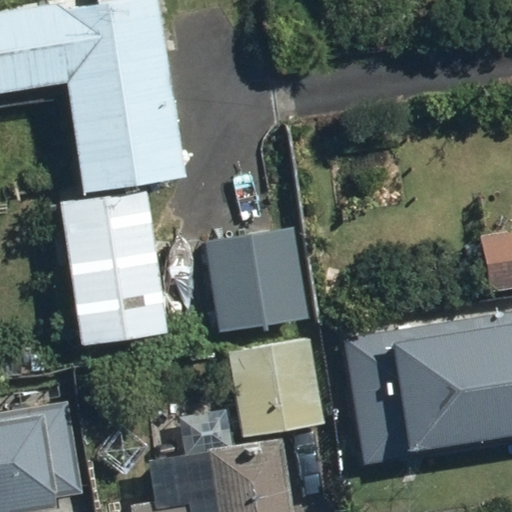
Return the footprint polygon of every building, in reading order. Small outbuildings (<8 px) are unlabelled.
[(185,171),(159,0),(36,0),(0,2),(0,86),(64,77),(80,187),(185,171)] [(294,234),(249,174),(189,220),(215,254),(214,314),(250,314),(251,267),(294,234)] [(149,183),(64,194),(84,343),(169,331),(149,183)] [(511,221),(470,225),(476,290),(511,286),(511,221)] [(401,454),(511,433),(511,311),(379,337),(401,454)] [(0,511),(17,511),(17,506),(79,498),(66,397),(0,405),(0,511)] [(194,511),(191,488),(133,495),(135,511),(294,511),(289,468),(257,472),(253,439),(209,445),(217,511),(194,511)]
